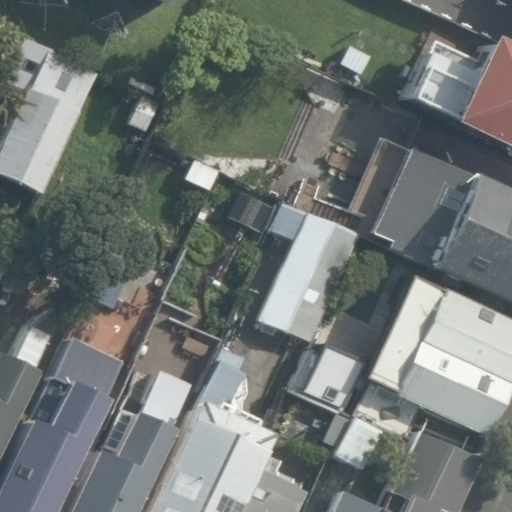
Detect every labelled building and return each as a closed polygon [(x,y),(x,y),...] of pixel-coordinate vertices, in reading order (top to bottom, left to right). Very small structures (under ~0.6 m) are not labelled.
[(445,123),(442,130),(511,161),(511,57),(482,44),(473,63),(428,43),(400,103),(445,123)] [(69,110),(11,85),(0,109),(0,166),(37,183),(69,110)] [(511,197),(400,151),(368,228),(511,287),(511,197)] [(352,240),(294,215),(252,308),(310,333),(352,240)] [(511,363),(511,315),(397,267),(353,371),(485,426),(511,363)] [(38,511),(112,359),(58,333),(0,452),(0,511),(38,511)] [(101,459),(81,450),(52,511),(122,511),(182,381),(144,364),(101,459)] [(0,408),(16,373),(0,365),(0,408)] [(399,413),(354,392),(323,459),(368,480),(399,413)] [(223,511),(256,442),(181,408),(133,511),(223,511)] [(294,511),(309,480),(264,459),(239,511),(294,511)] [(363,511),(366,507),(322,488),(311,511),(363,511)]
